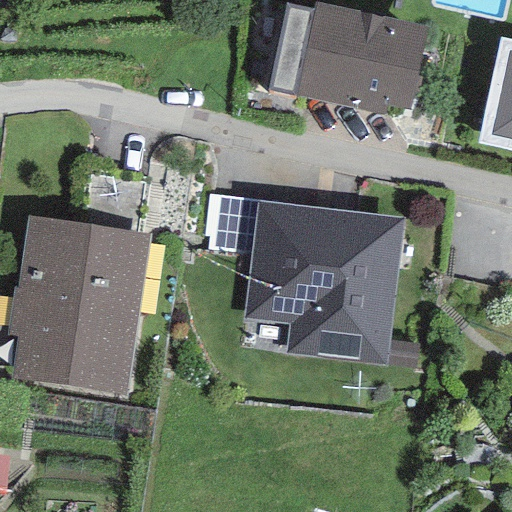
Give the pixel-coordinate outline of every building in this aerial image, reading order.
[(409,112),(427,28),(313,3),(311,12),(285,6),(267,89),(389,116),(390,108),(409,112)] [(511,42),(500,40),(478,145),(511,151),(511,42)] [(251,256),(258,201),(209,195),(203,236),(208,236),(206,251),(251,256)] [(289,325),(285,353),(386,365),(404,219),(258,201),(251,256),(243,320),(289,325)] [(147,235),(27,218),(3,380),(123,397),(147,235)]
